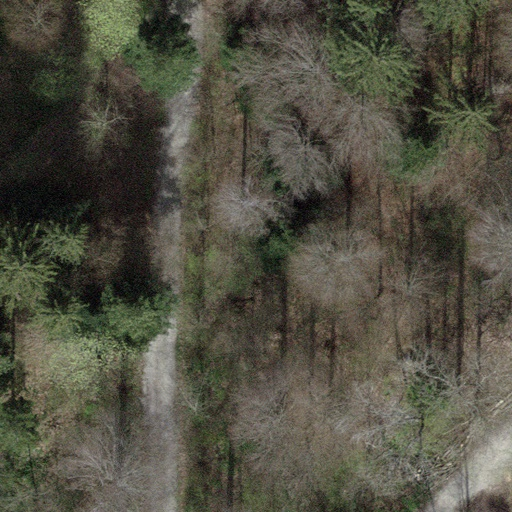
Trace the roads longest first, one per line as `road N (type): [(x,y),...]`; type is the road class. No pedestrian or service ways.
road 1 (track): [(163,511),(166,257),(190,57),(186,0)]
road 2 (track): [(188,0),(0,182)]
